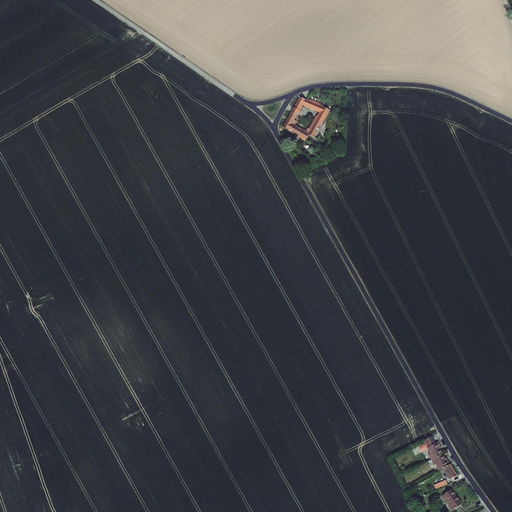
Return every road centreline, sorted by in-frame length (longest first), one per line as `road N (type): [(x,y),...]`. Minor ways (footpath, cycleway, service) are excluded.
road 1 (residential): [(277,135),(494,511)]
road 2 (unclassified): [(296,92),(335,84),(432,87),(511,121)]
road 3 (residential): [(96,0),(247,103)]
